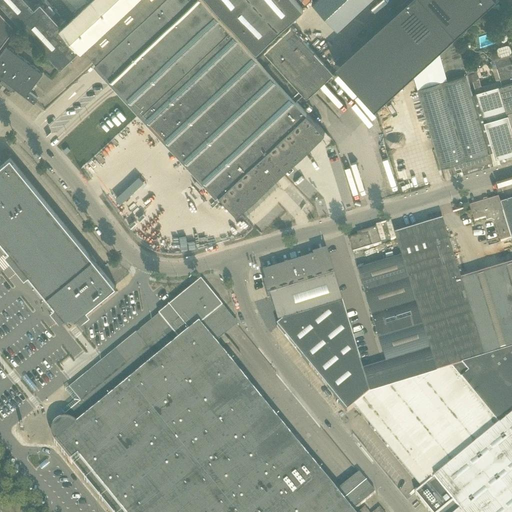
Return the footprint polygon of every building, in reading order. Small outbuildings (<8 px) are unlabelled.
[(0,0),(0,1),(61,67),(76,52),(58,32),(63,27),(60,24),(61,23),(41,1),(35,7),(27,0),(0,0)] [(63,0),(74,11),(61,23),(60,24),(63,27),(58,32),(76,52),(82,48),(132,0),(63,0)] [(132,0),(82,48),(95,62),(161,0),(132,0)] [(218,193),(219,193),(237,212),(325,131),(295,99),(302,92),(307,97),(333,72),(314,52),(291,27),(256,59),(234,37),(199,0),(161,0),(95,62),(104,71),(218,193)] [(208,0),(256,50),(303,7),(296,0),(208,0)] [(312,0),(312,1),(338,29),(369,0),(312,0)] [(405,0),(335,64),(374,107),(491,0),(405,0)] [(0,47),(15,28),(0,11),(0,47)] [(492,161),(491,157),(489,151),(490,151),(457,38),(440,53),(447,78),(417,87),(441,165),(449,163),(452,173),(492,161)] [(476,72),(468,74),(470,80),(472,79),(476,92),(511,80),(511,52),(511,53),(510,46),(507,44),(498,47),(496,50),(498,57),(494,58),(500,80),(481,85),(479,77),(478,78),(476,72)] [(7,46),(0,55),(0,75),(34,102),(38,97),(29,91),(43,73),(7,46)] [(443,68),(432,70),(434,77),(445,74),(443,68)] [(495,156),(511,151),(511,126),(511,125),(511,124),(508,110),(511,109),(511,80),(476,92),(495,156)] [(0,238),(65,317),(69,323),(116,284),(126,276),(66,203),(56,211),(10,156),(0,164),(0,238)] [(475,222),(476,222),(485,219),(486,222),(491,221),(495,222),(501,242),(510,239),(500,206),(501,206),(499,199),(470,208),(475,222)] [(511,202),(501,206),(500,206),(510,239),(511,239),(511,242),(511,202)] [(402,258),(409,282),(416,305),(423,328),(430,351),(437,374),(457,368),(485,360),(461,282),(443,222),(395,237),(402,258)] [(357,235),(357,238),(349,240),(353,254),(381,245),(377,229),(357,235)] [(292,266),(263,274),(266,283),(264,284),(268,298),(279,294),(282,305),(280,306),(282,312),(284,311),(288,322),(343,305),(335,278),(327,252),(313,257),(314,259),(299,263),(292,266)] [(402,258),(358,272),(365,295),(409,282),(402,258)] [(485,360),(511,351),(511,267),(461,282),(485,360)] [(58,426),(57,426),(57,427),(57,428),(56,428),(56,429),(56,430),(56,431),(56,432),(57,432),(57,433),(56,436),(57,439),(58,442),(56,444),(69,460),(68,461),(71,465),(72,463),(112,511),(353,511),(375,494),(367,484),(344,503),(203,331),(206,329),(203,325),(223,308),(201,281),(140,331),(140,332),(137,334),(93,370),(85,376),(76,383),(70,388),(69,389),(81,403),(65,416),(75,428),(73,429),(71,427),(68,426),(65,427),(64,426),(63,425),(62,425),(61,425),(60,425),(59,425),(58,426)] [(416,305),(409,282),(365,295),(372,318),(416,305)] [(363,371),(356,348),(343,305),(288,322),(283,323),(277,328),(347,413),(362,401),(371,395),(363,371)] [(416,305),(372,318),(379,341),(423,328),(416,305)] [(430,351),(423,328),(379,341),(386,364),(386,365),(430,351)] [(386,364),(383,365),(363,371),(371,395),(437,374),(430,351),(386,365),(386,364)] [(478,397),(500,428),(511,418),(511,351),(485,360),(457,368),(474,392),(475,392),(479,396),(478,397)] [(371,395),(362,401),(426,479),(420,484),(424,489),(500,428),(478,397),(479,396),(475,392),(474,392),(457,368),(437,374),(371,395)] [(459,511),(511,511),(511,418),(500,428),(424,489),(415,496),(428,511),(443,511),(453,504),(459,511)]
